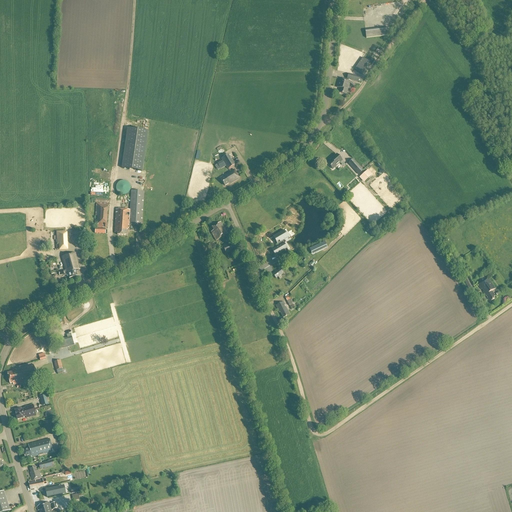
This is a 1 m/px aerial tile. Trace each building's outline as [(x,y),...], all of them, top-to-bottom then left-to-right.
[(391,28),(368,30),(368,37),(392,36),(391,28)] [(364,57),(371,61),(373,58),(367,53),(364,57)] [(362,59),(354,70),(361,75),(368,64),(362,59)] [(361,84),(362,78),(348,74),(347,79),(361,84)] [(340,89),(339,94),(346,96),(348,89),(349,89),(351,82),(339,79),(337,88),(340,89)] [(148,132),(128,129),(121,168),(142,172),(148,132)] [(228,155),(221,160),(227,170),(234,166),(228,155)] [(333,170),(342,162),(336,155),(330,160),(331,161),(328,164),(333,170)] [(358,176),(363,172),(353,160),(348,164),(358,176)] [(231,184),(239,180),(233,171),(220,179),(225,187),(230,183),(231,184)] [(366,172),(360,177),(365,183),(371,177),(366,172)] [(130,188),(129,184),(126,182),(122,181),(119,182),(116,185),(116,189),(117,192),(120,195),(124,196),(127,194),(130,191),(130,188)] [(131,191),(131,197),(130,211),(116,210),(114,234),(117,234),(117,236),(126,237),(126,231),(127,231),(127,227),(129,227),(129,225),(142,226),(144,192),(131,191)] [(96,203),(94,228),(106,228),(108,204),(96,203)] [(227,235),(225,231),(220,223),(211,228),(213,231),(211,233),(216,242),(227,235)] [(55,232),(57,250),(59,250),(59,251),(67,250),(67,234),(65,234),(65,231),(55,232)] [(273,238),(278,247),(272,251),(275,257),(287,250),(282,243),(288,239),(284,232),(273,238)] [(226,254),(236,250),(232,242),(222,247),(226,254)] [(59,276),(61,275),(64,274),(65,276),(66,276),(66,278),(68,277),(68,280),(77,278),(75,272),(79,271),(75,255),(62,258),(65,271),(63,272),(63,271),(58,272),(59,276)] [(272,274),(276,279),(283,274),(280,269),(272,274)] [(494,298),(496,297),(492,292),(496,289),(489,279),(479,286),(490,303),(495,299),(494,298)] [(476,295),(472,287),(468,289),(473,297),(476,295)] [(290,307),(295,304),(290,295),(285,298),(290,307)] [(283,318),(289,315),(283,302),(276,305),(279,312),(280,312),(283,318)] [(67,338),(58,341),(54,342),(56,349),(60,348),(69,345),(67,338)] [(60,361),(54,362),(55,371),(62,370),(60,361)] [(13,385),(37,380),(34,366),(13,371),(13,372),(7,374),(10,384),(12,384),(13,385)] [(46,397),(40,399),(42,407),(48,405),(46,397)] [(16,415),(16,416),(34,411),(33,405),(25,407),(25,409),(21,410),(21,409),(15,411),(16,415)] [(34,411),(16,416),(15,417),(16,419),(17,420),(23,418),(26,417),(27,418),(36,416),(34,411)] [(50,440),(28,445),(29,449),(24,450),(26,458),(32,457),(32,458),(53,452),(50,440)] [(38,464),(40,470),(52,467),(54,466),(53,461),(51,461),(51,460),(48,461),(48,462),(41,464),(41,463),(38,464)] [(32,481),(40,478),(39,473),(38,473),(36,468),(30,470),(31,473),(29,473),(32,481)] [(44,485),(47,485),(46,480),(43,480),(43,481),(36,482),(35,481),(28,482),(30,491),(34,490),(34,489),(44,487),(44,485)] [(45,491),(47,498),(66,494),(64,487),(45,491)] [(0,511),(7,511),(10,511),(4,492),(0,493),(0,511)] [(51,511),(49,503),(41,505),(37,508),(38,511),(51,511)]
